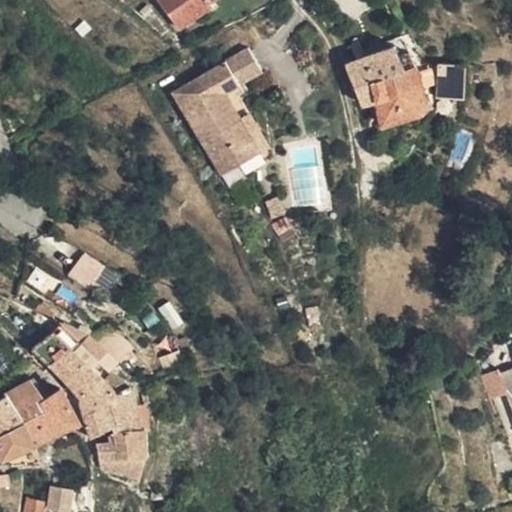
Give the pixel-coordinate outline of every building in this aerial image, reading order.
[(170,0),(188,27),(223,5),(220,0),(170,0)] [(389,73),(432,57),(422,29),(393,39),(394,43),(380,49),(389,73)] [(278,65),(265,41),(187,83),(234,169),(274,146),(255,111),(240,85),(278,65)] [(458,86),(477,85),(484,84),(482,46),(455,50),(458,86)] [(393,111),(398,110),(385,75),(389,73),(380,49),(362,56),(377,99),(388,97),(393,111)] [(398,110),(401,120),(441,105),(443,100),(445,95),(432,57),(389,73),(385,75),(398,110)] [(255,111),(274,146),(283,142),(264,106),(255,111)] [(280,213),(292,210),(286,195),(275,198),(280,213)] [(91,288),(105,266),(83,253),(69,275),(91,288)] [(62,370),(80,349),(62,333),(41,350),(62,370)] [(88,356),(80,349),(62,370),(91,397),(101,383),(114,366),(108,361),(101,368),(97,363),(105,354),(97,347),(88,356)] [(138,390),(114,366),(101,383),(127,430),(156,429),(160,429),(151,409),(147,402),(146,397),(143,394),(139,395),(138,390)] [(31,424),(0,437),(0,440),(7,455),(0,456),(0,461),(1,465),(50,463),(42,447),(86,425),(71,387),(52,400),(37,382),(15,393),(31,424)] [(101,383),(91,397),(103,439),(127,430),(101,383)] [(15,393),(0,400),(0,437),(31,424),(15,393)] [(156,429),(127,430),(128,437),(155,453),(156,429)] [(109,457),(155,453),(128,437),(116,438),(116,444),(104,443),(109,457)] [(148,473),(155,453),(109,457),(113,469),(148,473)] [(60,511),(72,511),(76,490),(50,485),(46,509),(60,511)] [(45,511),(47,501),(26,497),(22,511),(45,511)]
